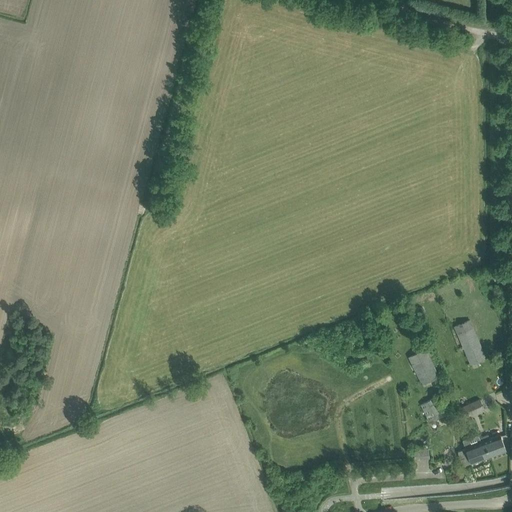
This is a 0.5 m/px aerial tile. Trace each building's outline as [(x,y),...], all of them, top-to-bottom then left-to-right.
[(454,326),(471,365),(486,358),(470,320),(454,326)] [(426,349),(408,357),(421,384),(439,375),(426,349)] [(444,413),(436,397),(420,405),(429,421),(444,413)] [(480,399),(460,408),(464,417),(484,408),(480,399)] [(486,418),(491,431),(498,428),(493,415),(486,418)] [(486,448),(489,456),(506,450),(501,434),(490,438),(488,434),(482,436),(484,441),(481,442),(483,449),(486,448)] [(471,463),(489,456),(486,448),(483,449),(481,442),(465,447),(467,452),(461,454),(464,464),(470,462),(471,463)] [(429,458),(429,448),(414,449),(414,459),(429,458)]
